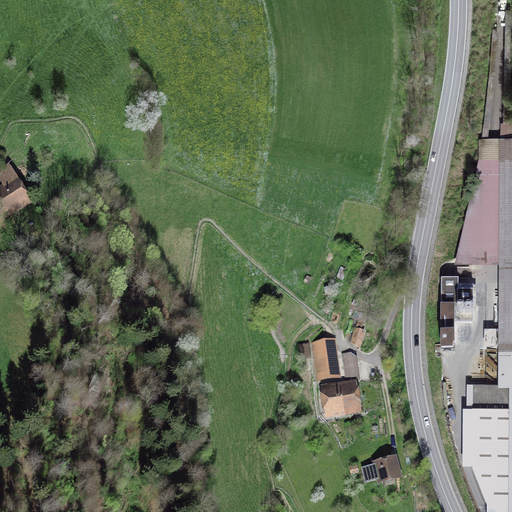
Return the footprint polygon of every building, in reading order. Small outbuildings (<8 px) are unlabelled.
[(511,511),(511,157),(482,157),(456,268),(479,269),(505,269),(506,416),(461,417),(463,474),(471,474),(486,511),(511,511)] [(0,188),(0,214),(26,203),(10,169),(0,173),(0,187),(0,188)] [(456,268),(452,289),(473,294),(479,269),(456,268)] [(452,314),(436,314),(436,352),(471,352),(471,330),(452,330),(452,314)] [(356,332),(351,349),(360,352),(366,335),(356,332)] [(337,342),(313,346),(319,386),(342,383),(337,342)] [(308,347),(300,349),(303,363),(311,362),(308,347)] [(350,356),(343,357),(347,384),(360,382),(356,361),(350,356)] [(355,385),(321,390),(325,423),(359,418),(355,385)] [(401,483),(395,460),(374,466),(375,469),(361,473),(365,487),(379,483),(381,489),(401,483)]
